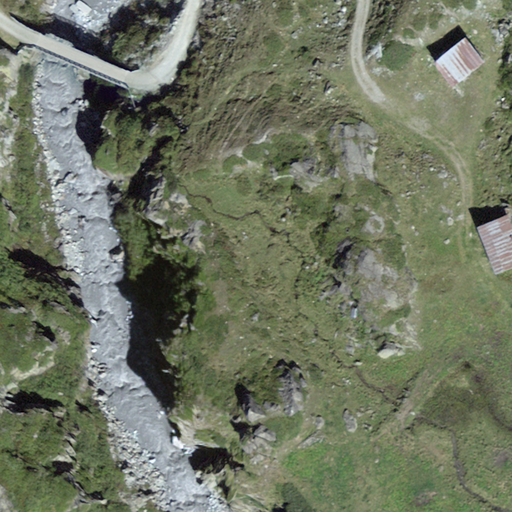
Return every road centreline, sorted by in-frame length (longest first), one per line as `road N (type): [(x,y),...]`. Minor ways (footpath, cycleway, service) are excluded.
road 1 (track): [(467,260),(466,176),(453,153),(362,79),(355,52),(363,0)]
road 2 (track): [(194,0),(169,63),(143,79),(0,19)]
